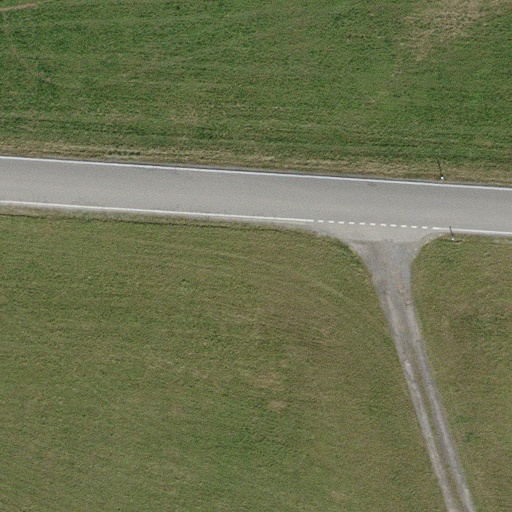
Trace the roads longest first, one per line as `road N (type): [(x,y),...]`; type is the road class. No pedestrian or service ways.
road 1 (tertiary): [(511,190),(0,156)]
road 2 (track): [(358,181),(465,511)]
